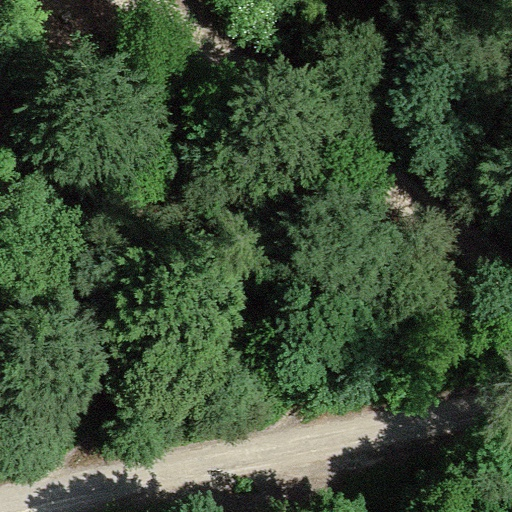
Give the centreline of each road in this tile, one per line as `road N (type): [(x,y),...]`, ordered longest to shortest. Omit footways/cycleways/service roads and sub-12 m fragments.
road 1 (track): [(511,397),(0,510)]
road 2 (track): [(511,277),(208,46),(130,0)]
